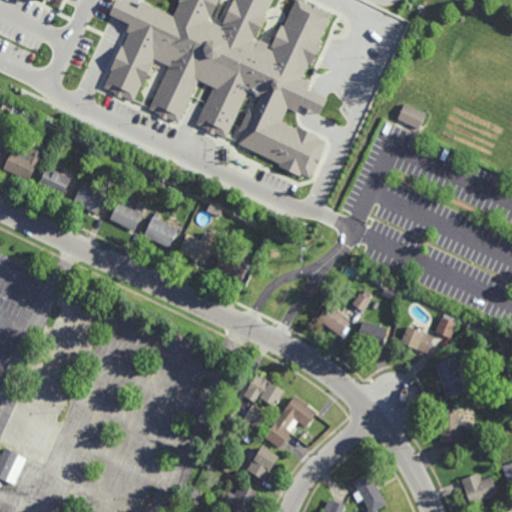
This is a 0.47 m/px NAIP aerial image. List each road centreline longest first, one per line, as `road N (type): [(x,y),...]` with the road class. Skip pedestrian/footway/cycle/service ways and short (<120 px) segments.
road 1 (residential): [(89,0),(54,92),(297,212),(313,207),(511,305)]
road 2 (residential): [(0,207),(317,363),(377,415),(412,462),(434,511)]
road 3 (residential): [(276,341),(328,261),(273,286),(247,327)]
road 4 (residential): [(377,415),(320,462),(287,511)]
